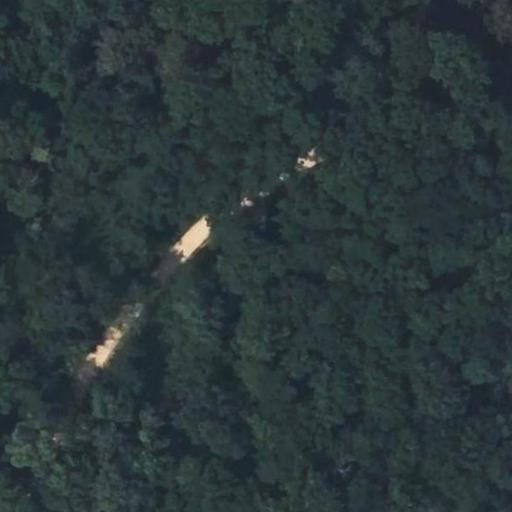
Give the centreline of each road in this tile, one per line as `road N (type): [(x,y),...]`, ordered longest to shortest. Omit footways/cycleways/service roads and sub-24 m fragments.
road 1 (track): [(18,511),(23,473),(167,265),(326,151),(480,106),(511,105)]
road 2 (unknown): [(253,203),(267,134),(400,0)]
